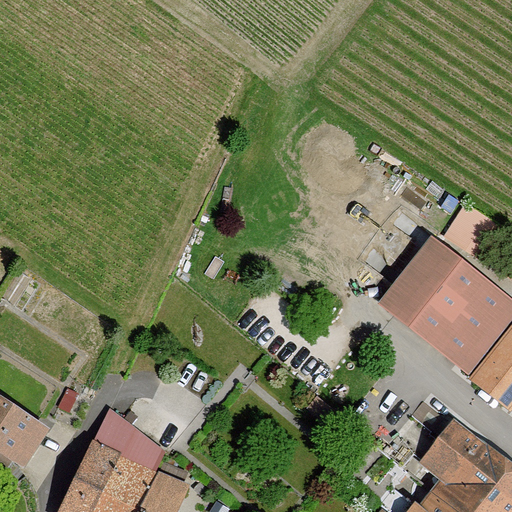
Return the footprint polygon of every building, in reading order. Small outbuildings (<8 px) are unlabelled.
[(511,235),(464,205),(444,237),(511,281),(511,235)] [(511,325),(511,300),(436,241),(385,307),(472,376),(511,325)] [(511,335),(476,381),(511,410),(511,335)] [(58,407),(70,413),(80,395),(68,388),(58,407)] [(0,447),(29,467),(53,430),(0,395),(0,447)] [(338,414),(321,400),(313,411),(330,424),(338,414)] [(182,511),(192,486),(159,473),(168,453),(116,412),(68,511),(182,511)] [(511,511),(511,468),(459,426),(427,466),(448,482),(424,511),(423,511),(420,509),(418,511),(511,511)]
